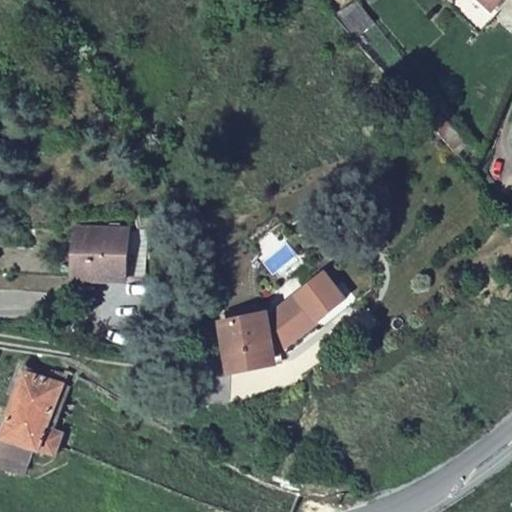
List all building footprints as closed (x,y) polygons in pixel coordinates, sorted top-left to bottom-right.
[(71,233),(73,281),(128,280),(126,233),(71,233)] [(260,320),(266,339),(281,334),(286,339),(336,293),(312,269),(260,320)] [(258,315),(220,325),(231,365),(270,354),(270,353),(266,339),(260,320),(258,315)] [(286,339),(281,334),(266,339),(270,353),(286,339)] [(78,446),(83,425),(72,422),(70,430),(57,427),(70,369),(57,364),(56,370),(35,366),(38,353),(31,352),(27,363),(21,361),(19,369),(25,372),(11,428),(0,425),(0,463),(32,471),(39,443),(63,450),(64,442),(78,446)] [(149,373),(138,373),(131,410),(155,424),(160,390),(147,387),(149,373)]
